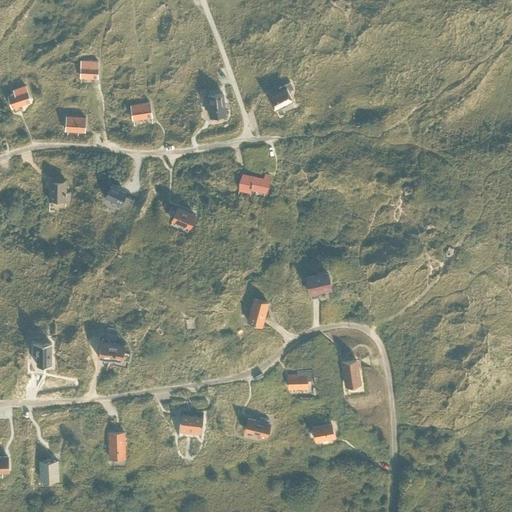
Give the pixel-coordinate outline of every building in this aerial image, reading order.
[(98,77),(98,61),(81,60),(81,77),(98,77)] [(291,81),(285,84),(279,87),(280,90),(269,95),(275,109),(293,100),(288,90),(294,87),(291,81)] [(12,107),(31,101),(26,85),(14,89),(15,94),(8,96),(12,107)] [(204,95),(205,108),(209,107),(210,116),(225,114),(223,93),(204,95)] [(131,104),(133,118),(152,116),(150,101),(131,104)] [(67,115),(66,130),(85,131),(86,116),(67,115)] [(251,188),(266,191),(270,174),(265,173),(264,178),(254,176),(251,188)] [(251,188),(254,176),(242,174),(239,189),(251,191),(251,188)] [(70,192),(66,192),(66,180),(49,180),(49,199),(66,199),(66,197),(70,197),(70,192)] [(110,186),(105,197),(121,204),(120,206),(129,210),(135,199),(125,195),(126,193),(110,186)] [(172,220),(190,228),(195,215),(178,207),(172,220)] [(448,256),(450,255),(454,249),(449,246),(445,252),(446,254),(448,256)] [(328,272),(306,277),(309,292),(331,287),(328,272)] [(262,325),(268,302),(254,298),(248,321),(262,325)] [(121,361),(126,343),(102,338),(98,356),(121,361)] [(33,343),(33,355),(37,355),(37,364),(52,365),(52,343),(35,343),(33,343)] [(343,362),(347,386),(361,383),(357,359),(343,362)] [(289,388),(308,387),(307,379),(311,379),(311,369),(297,369),(297,373),(288,374),(289,388)] [(182,410),(181,410),(178,436),(179,429),(200,432),(199,439),(200,439),(204,413),(203,413),(202,417),(181,414),(182,410)] [(268,423),(269,419),(260,417),(259,420),(248,418),(245,429),(267,435),(270,423),(268,423)] [(315,440),(334,437),(331,422),(313,426),(315,440)] [(109,432),(110,457),(125,457),(124,431),(109,432)] [(8,456),(0,456),(0,471),(9,471),(8,456)] [(58,472),(58,459),(51,460),(51,459),(47,459),(47,460),(40,460),(40,472),(41,472),(42,477),(57,477),(57,472),(58,472)]
